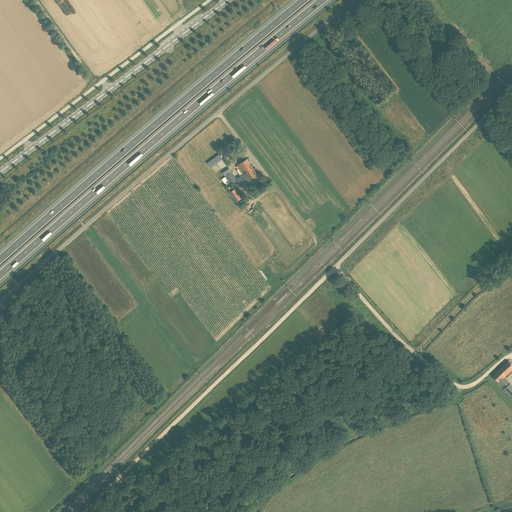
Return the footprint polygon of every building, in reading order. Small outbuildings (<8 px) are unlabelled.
[(211,165),(221,157),(219,154),(207,163),(210,167),(212,166),(211,165)] [(243,175),(253,168),(247,159),(237,165),(243,175)] [(247,181),(257,175),(253,168),(243,175),(247,181)] [(225,176),(229,183),(236,178),(232,171),(225,176)] [(243,198),(236,188),(230,192),(236,202),(243,198)] [(511,385),(504,377),(511,370),(511,364),(508,361),(493,376),(511,396),(511,385)]
